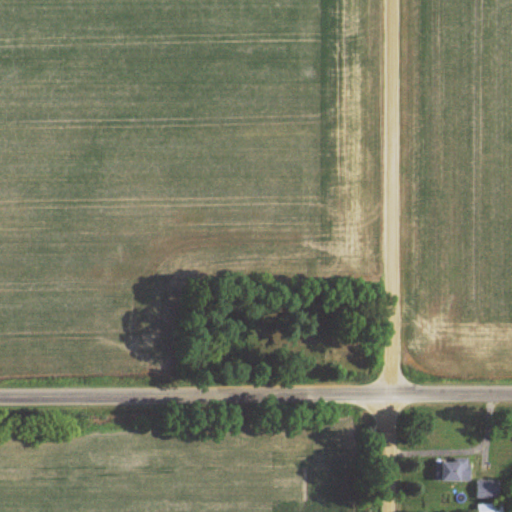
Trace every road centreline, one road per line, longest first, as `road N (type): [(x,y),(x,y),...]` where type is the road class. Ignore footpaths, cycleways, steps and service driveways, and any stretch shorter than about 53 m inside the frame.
road 1 (residential): [(391,511),(400,0)]
road 2 (tertiary): [(511,393),(0,394)]
